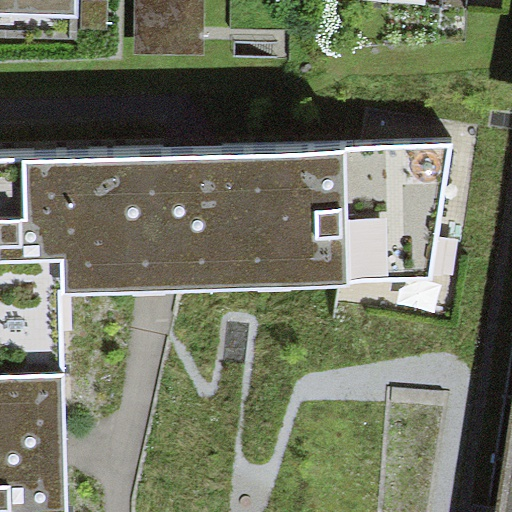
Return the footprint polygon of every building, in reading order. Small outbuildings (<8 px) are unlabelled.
[(74,0),(0,0),(0,24),(74,26),(74,0)] [(205,0),(137,0),(138,48),(205,48),(205,0)] [(425,275),(449,137),(99,147),(103,284),(425,275)] [(0,149),(0,363),(67,362),(64,285),(103,284),(99,147),(0,149)] [(70,511),(67,362),(0,363),(0,511),(70,511)] [(511,511),(511,392),(493,511),(511,511)]
